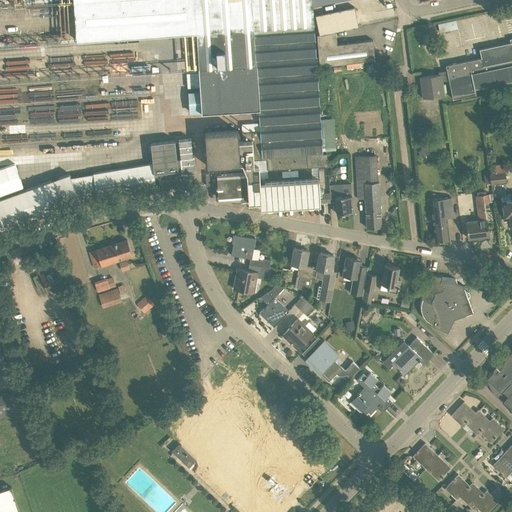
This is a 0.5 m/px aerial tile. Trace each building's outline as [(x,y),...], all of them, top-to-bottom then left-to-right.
[(247,172),(247,175),(217,177),(217,173),(206,173),(206,186),(218,185),(218,198),(237,197),(243,196),(248,200),(248,202),(260,201),(261,207),(267,207),(268,208),(272,208),(273,206),(308,204),(309,205),(313,205),(314,204),(320,203),(320,202),(321,202),(320,194),(319,182),(325,182),(324,169),(319,169),(319,167),(328,166),(327,154),(323,154),(312,5),(315,4),(314,0),(73,0),(76,39),(196,31),(199,73),(200,87),(201,112),(259,109),(260,131),(242,132),(243,141),(239,141),(238,131),(205,133),(207,166),(240,164),(240,162),(242,162),(247,172)] [(354,7),(343,9),(316,15),(319,34),(319,35),(335,31),(358,26),(354,7)] [(441,31),(458,27),(456,19),(439,23),(441,31)] [(319,34),(317,35),(319,66),(375,60),(373,40),(337,44),(335,31),(319,35),(319,34)] [(511,42),(479,49),(481,58),(467,61),(473,89),(475,89),(511,81),(511,42)] [(363,61),(346,63),(347,69),(364,67),(363,61)] [(446,66),(448,73),(439,73),(439,74),(420,77),(423,98),(444,96),(442,80),(449,80),(453,98),(476,94),(475,89),(473,89),(467,61),(446,66)] [(200,87),(199,73),(187,74),(188,88),(200,87)] [(154,173),(160,173),(194,168),(191,138),(178,140),(180,158),(177,159),(175,140),(151,143),(153,163),(154,173)] [(423,158),(430,153),(425,147),(418,151),(423,158)] [(382,227),(379,181),(378,181),(376,156),(355,157),(358,198),(365,198),(367,228),(382,227)] [(22,161),(0,169),(0,194),(31,183),(22,161)] [(154,181),(152,163),(92,173),(92,174),(71,177),(69,174),(0,198),(0,230),(80,202),(79,200),(156,187),(156,188),(194,187),(194,174),(181,175),(165,175),(165,180),(154,181)] [(491,183),(506,181),(504,164),(490,165),(491,173),(490,173),(491,183)] [(330,199),(336,198),(337,213),(345,213),(345,212),(353,212),(351,183),(330,185),(330,193),(330,199)] [(321,202),(330,202),(330,199),(330,193),(321,194),(321,202)] [(485,202),(492,201),(491,194),(487,195),(477,196),(476,196),(479,220),(467,222),(468,238),(489,236),(485,202)] [(511,195),(501,197),(504,219),(508,219),(508,221),(509,221),(510,223),(511,224),(511,223),(511,195)] [(452,197),(449,198),(431,199),(437,241),(449,239),(447,217),(454,216),(452,197)] [(243,257),(250,259),(250,258),(251,258),(255,239),(235,235),(234,240),(232,252),(231,255),(237,256),(242,257),(243,257)] [(127,239),(125,240),(89,251),(94,267),(132,255),(127,239)] [(309,250),(294,247),(292,259),(291,263),(299,264),(297,276),(300,276),(298,288),(309,290),(311,278),(312,276),(313,269),(313,267),(306,265),(309,250)] [(333,255),(332,254),(320,252),(317,264),(317,269),(317,270),(313,269),(312,276),(316,276),(315,278),(322,280),(321,286),(319,286),(317,298),(319,298),(319,299),(331,302),(337,272),(330,270),(333,255)] [(350,293),(363,295),(364,289),(367,273),(368,267),(362,266),(361,265),(362,260),(346,257),(343,275),(353,277),(350,293)] [(262,266),(270,268),(271,260),(263,259),(263,260),(251,258),(250,258),(250,259),(249,264),(262,266)] [(127,260),(120,262),(123,271),(130,269),(127,260)] [(237,268),(233,288),(237,289),(245,290),(254,292),(258,270),(261,271),(262,266),(249,264),(248,270),(237,268)] [(399,267),(385,264),(383,276),(381,284),(382,284),(381,290),(388,291),(388,292),(397,294),(400,279),(397,279),(399,267)] [(377,275),(367,273),(364,289),(373,291),(374,291),(377,275)] [(427,286),(421,298),(423,299),(422,300),(422,302),(421,304),(421,305),(421,307),(421,308),(421,310),(422,311),(422,313),(423,314),(424,316),(425,317),(425,318),(427,319),(428,320),(429,321),(430,322),(432,323),(431,324),(431,325),(432,325),(441,329),(448,332),(449,331),(454,319),(463,316),(471,313),(473,312),(471,306),(469,300),(470,296),(469,292),(465,290),(464,288),(465,286),(457,283),(456,279),(453,278),(443,277),(441,280),(440,279),(437,278),(432,276),(427,286)] [(106,277),(95,281),(98,292),(110,288),(106,277)] [(118,288),(99,294),(103,307),(122,301),(118,288)] [(289,311),(275,297),(278,293),(273,288),(260,297),(268,304),(259,313),(274,327),(289,311)] [(308,299),(304,295),(295,304),(299,309),(308,299)] [(147,296),(137,303),(145,312),(154,305),(147,296)] [(308,299),(299,309),(304,313),(310,318),(317,310),(311,305),(313,304),(308,299)] [(410,301),(402,299),(400,306),(409,308),(410,301)] [(313,332),(298,318),(291,326),(283,335),(297,349),(306,340),(313,332)] [(165,320),(159,322),(162,331),(168,329),(165,320)] [(355,329),(353,320),(345,322),(347,331),(355,329)] [(409,343),(413,339),(409,334),(404,338),(409,343)] [(333,358),(339,353),(324,339),(323,341),(318,337),(310,345),(315,349),(305,359),(319,373),(329,381),(336,373),(337,374),(339,375),(340,375),(342,375),(343,375),(344,375),(345,375),(346,375),(346,374),(350,378),(360,368),(353,361),(345,370),(342,367),(342,366),(333,358)] [(433,352),(424,344),(417,337),(398,357),(393,351),(384,360),(383,362),(387,367),(389,368),(393,364),(395,367),(404,375),(414,364),(413,363),(417,359),(423,365),(429,359),(428,358),(433,352)] [(494,370),(486,378),(501,392),(503,390),(508,395),(503,400),(511,408),(511,406),(511,350),(501,363),(502,365),(499,369),(496,372),(494,370)] [(363,410),(368,415),(369,416),(379,405),(378,403),(380,401),(384,406),(391,399),(388,396),(391,392),(384,384),(380,389),(374,383),(378,379),(370,372),(367,376),(363,373),(357,380),(364,387),(351,401),(349,403),(355,408),(356,407),(361,411),(363,410)] [(193,442),(178,458),(234,511),(241,511),(265,487),(274,497),(318,451),(304,437),(307,434),(248,377),(220,406),(235,420),(204,453),(193,442)] [(23,385),(15,387),(18,398),(26,395),(23,385)] [(276,394),(281,400),(286,404),(290,399),(280,389),(276,394)] [(0,417),(14,413),(6,392),(0,394),(0,417)] [(479,409),(478,409),(476,412),(464,401),(451,415),(463,426),(466,423),(479,409)] [(493,417),(490,420),(479,409),(466,423),(477,434),(480,431),(493,417)] [(504,428),(493,417),(480,431),(491,442),(504,428)] [(426,468),(438,455),(425,442),(413,455),(426,468)] [(511,459),(505,452),(496,461),(492,465),(505,477),(511,470),(511,459)] [(451,467),(438,455),(426,468),(438,480),(451,467)] [(400,468),(404,472),(409,468),(404,464),(400,468)] [(413,472),(409,476),(414,481),(418,476),(413,472)] [(470,485),(458,474),(450,482),(445,487),(457,498),(470,485)] [(471,506),(484,493),(472,482),(470,485),(457,498),(458,500),(462,496),(471,506)] [(19,511),(12,487),(0,490),(0,511),(19,511)] [(488,511),(490,510),(498,501),(486,490),(484,493),(471,506),(473,507),(476,504),(483,511),(488,511)]
